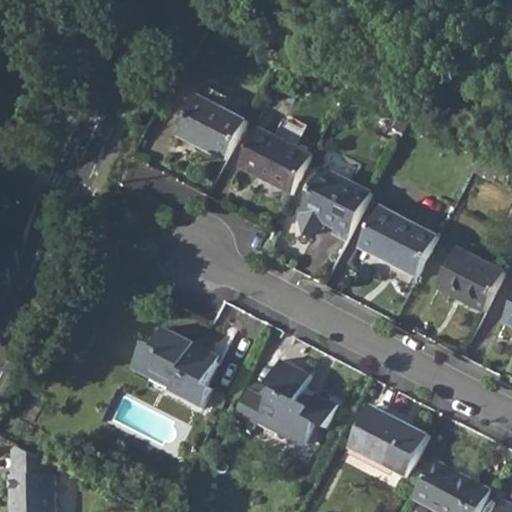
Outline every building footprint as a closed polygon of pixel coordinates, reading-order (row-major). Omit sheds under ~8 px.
[(246,50),(267,61),(273,49),(252,38),(246,50)] [(179,136),(227,161),(248,121),(223,108),(229,97),(206,85),(179,136)] [(315,156),(261,128),(240,168),(294,196),(315,156)] [(475,172),(495,182),(497,177),(508,183),(511,174),(511,173),(482,158),(475,172)] [(349,241),(374,194),(325,169),(301,217),(307,234),(324,229),(328,222),(337,228),(334,233),(349,241)] [(362,248),(420,278),(441,238),(383,208),(362,248)] [(440,288),(487,313),(507,273),(461,248),(440,288)] [(172,392),(205,409),(215,390),(209,386),(221,363),(195,350),(198,343),(168,327),(158,347),(149,343),(139,363),(177,382),(172,392)] [(328,429),(341,406),(318,394),(315,401),(304,395),(314,376),(284,360),(270,387),(276,391),(272,400),(252,389),(237,417),(257,428),(262,419),(307,443),(318,423),(328,429)] [(352,448),(410,478),(432,436),(374,406),(352,448)] [(13,511),(57,511),(57,475),(53,475),(53,464),(19,447),(16,450),(16,476),(13,476),(13,511)] [(482,511),(493,491),(437,460),(416,499),(439,511),(482,511)] [(500,511),(511,511),(511,503),(506,500),(500,511)]
